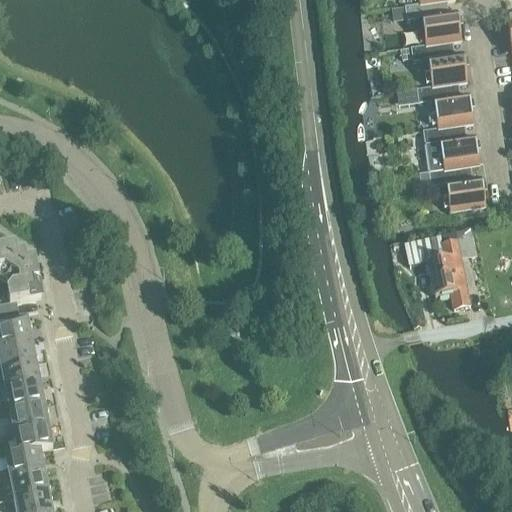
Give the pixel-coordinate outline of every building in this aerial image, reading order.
[(404,10),(455,3),(454,0),(418,0),(419,7),(404,10)] [(455,3),(404,10),(406,24),(421,21),(425,49),(410,51),(410,52),(461,44),(457,15),(448,16),(446,5),(455,3)] [(461,45),(461,44),(410,52),(412,65),(427,63),(431,91),(416,93),(417,93),(467,86),(463,57),(454,58),(452,46),(461,45)] [(422,134),(423,135),(473,127),(469,98),(460,100),(458,88),(467,86),(417,93),(418,107),(434,105),(438,132),(422,134)] [(429,176),(479,169),(475,140),(466,141),(464,129),(473,128),(473,127),(423,135),(425,148),(429,176)] [(429,176),(419,178),(421,190),(430,188),(431,190),(446,188),(450,216),(485,211),(481,181),(472,183),(470,171),(479,170),(479,169),(429,176)] [(451,298),(454,314),(470,311),(460,264),(476,261),(470,232),(439,239),(440,240),(404,248),(408,271),(428,267),(435,302),(451,298)] [(0,251),(0,281),(11,289),(7,295),(10,306),(16,306),(35,302),(43,300),(35,261),(25,264),(22,262),(18,259),(16,248),(0,251)] [(10,306),(9,307),(11,320),(19,318),(16,306),(10,306)] [(9,307),(2,308),(5,321),(11,320),(9,307)] [(27,322),(0,327),(0,350),(32,344),(29,332),(31,328),(28,326),(27,322)] [(0,372),(2,372),(36,365),(35,363),(38,359),(34,357),(32,344),(0,350),(0,372)] [(36,365),(2,372),(6,393),(40,386),(38,374),(40,371),(36,368),(36,365)] [(6,393),(0,394),(0,399),(1,402),(7,401),(10,414),(44,408),(44,405),(46,402),(43,400),(40,386),(6,393)] [(13,429),(6,431),(8,437),(49,429),(46,416),(48,413),(45,411),(44,408),(10,414),(13,429)] [(49,429),(8,437),(9,444),(16,442),(17,449),(18,457),(19,457),(40,453),(52,451),(53,451),(52,448),(54,444),(51,442),(49,429)] [(9,474),(2,476),(3,482),(44,474),(42,461),(44,458),(40,456),(40,453),(19,457),(18,457),(6,459),(9,474)] [(44,474),(3,482),(4,489),(5,491),(3,493),(5,500),(7,501),(7,504),(14,503),(14,502),(48,495),(48,492),(50,489),(47,487),(44,474)] [(48,495),(14,502),(14,503),(15,511),(51,511),(50,504),(52,500),(49,498),(48,495)]
